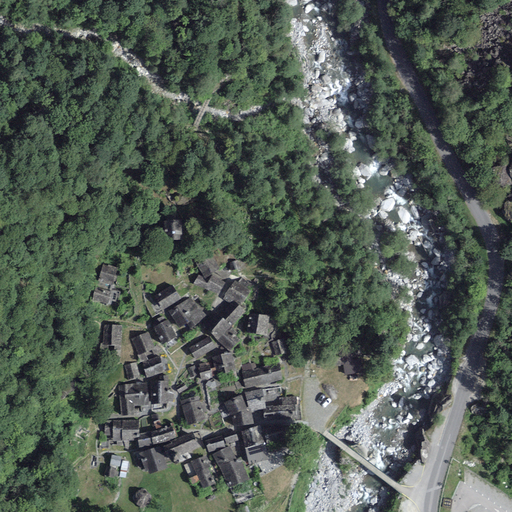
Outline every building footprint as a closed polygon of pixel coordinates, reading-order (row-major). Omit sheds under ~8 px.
[(165,217),(166,238),(184,236),(182,216),(165,217)] [(198,262),(205,275),(219,267),(212,254),(198,262)] [(104,263),(97,283),(111,287),(117,267),(104,263)] [(194,282),(216,291),(223,277),(212,273),(210,279),(197,274),(194,282)] [(236,279),(224,296),(232,301),(234,299),(240,303),(254,283),(242,276),(239,281),(236,279)] [(173,282),(156,293),(164,307),(181,296),(173,282)] [(92,298),(107,303),(111,292),(96,287),(92,298)] [(189,295),(169,309),(181,326),(188,322),(191,326),(206,312),(189,295)] [(221,312),(230,322),(245,308),(240,303),(234,299),(232,301),(221,312)] [(217,311),(206,324),(219,336),(228,326),(230,322),(217,311)] [(249,313),(248,331),(271,332),(272,315),(249,313)] [(153,321),(165,342),(177,336),(166,314),(153,321)] [(122,322),(103,323),(104,343),(123,342),(122,322)] [(217,337),(231,350),(242,338),(228,326),(219,336),(217,337)] [(147,329),(132,336),(140,351),(154,344),(147,329)] [(190,345),(196,356),(216,345),(211,335),(190,345)] [(285,336),(272,340),(276,352),(288,348),(285,336)] [(213,355),(218,372),(236,367),(231,350),(213,355)] [(144,361),(149,376),(165,370),(159,355),(144,361)] [(279,361),(243,369),(247,386),(283,378),(279,361)] [(200,365),(203,377),(214,374),(211,362),(200,365)] [(152,380),(154,402),(171,400),(169,378),(152,380)] [(120,383),(123,411),(137,409),(136,403),(150,402),(147,380),(120,383)] [(263,386),(246,390),(249,406),(252,405),(253,409),(266,402),(263,386)] [(227,399),(232,412),(249,406),(244,392),(227,399)] [(181,400),(189,422),(206,416),(198,394),(181,400)] [(294,416),(293,408),(298,407),(297,394),(281,396),(282,403),(267,405),(267,418),(294,416)] [(249,406),(232,412),(235,424),(256,419),(253,409),(252,405),(249,406)] [(140,416),(107,418),(108,436),(139,434),(141,431),(140,416)] [(176,423),(154,430),(157,442),(179,434),(176,423)] [(268,440),(286,436),(283,423),(266,427),(268,440)] [(248,445),(267,440),(262,424),(243,429),(248,445)] [(237,429),(224,433),(228,442),(240,437),(237,429)] [(139,434),(140,443),(157,442),(154,430),(141,431),(139,434)] [(196,430),(162,445),(166,459),(202,444),(196,430)] [(224,433),(208,438),(211,449),(228,444),(228,442),(224,433)] [(248,445),(252,461),(271,456),(267,440),(248,445)] [(233,443),(214,452),(220,465),(239,456),(233,443)] [(162,445),(141,452),(147,469),(167,462),(166,459),(162,445)] [(115,452),(112,465),(123,467),(125,454),(115,452)] [(208,453),(186,463),(194,480),(200,477),(205,486),(217,480),(210,465),(213,464),(208,453)] [(239,456),(220,465),(230,486),(252,476),(242,454),(239,456)] [(452,501),(445,500),(443,508),(450,509),(451,509),(452,501)]
